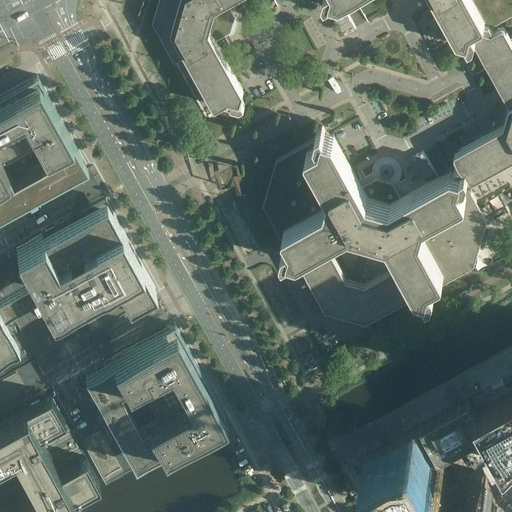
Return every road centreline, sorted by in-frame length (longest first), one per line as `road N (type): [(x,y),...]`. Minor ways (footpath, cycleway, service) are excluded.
road 1 (tertiary): [(334,511),(56,2)]
road 2 (tertiary): [(33,14),(308,511)]
